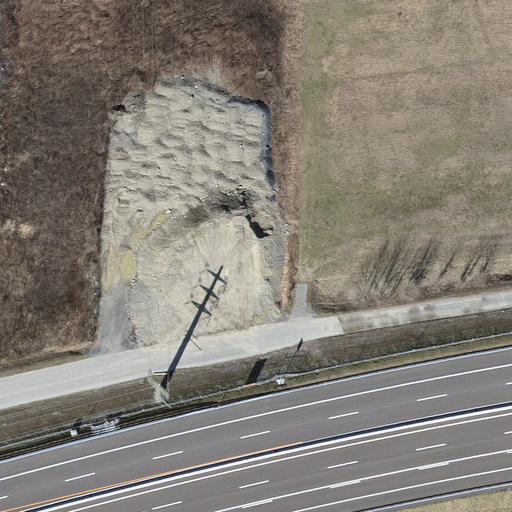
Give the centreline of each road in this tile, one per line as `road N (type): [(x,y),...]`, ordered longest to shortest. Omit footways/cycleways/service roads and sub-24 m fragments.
road 1 (motorway): [(511,383),(254,433),(0,498)]
road 2 (residential): [(0,398),(353,323),(511,306)]
road 3 (motorway): [(142,511),(511,433)]
